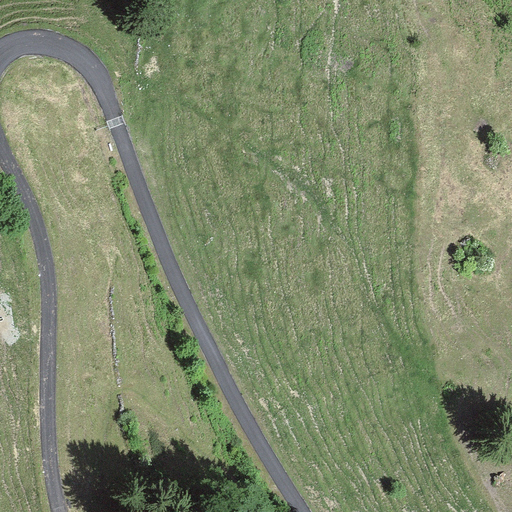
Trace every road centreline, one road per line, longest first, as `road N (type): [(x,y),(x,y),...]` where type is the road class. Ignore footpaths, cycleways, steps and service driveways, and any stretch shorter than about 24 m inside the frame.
road 1 (unclassified): [(307,511),(245,415),(175,278),(107,99),(85,63),(31,43),(0,60)]
road 2 (unclassified): [(0,144),(41,238),(44,420),(62,511)]
